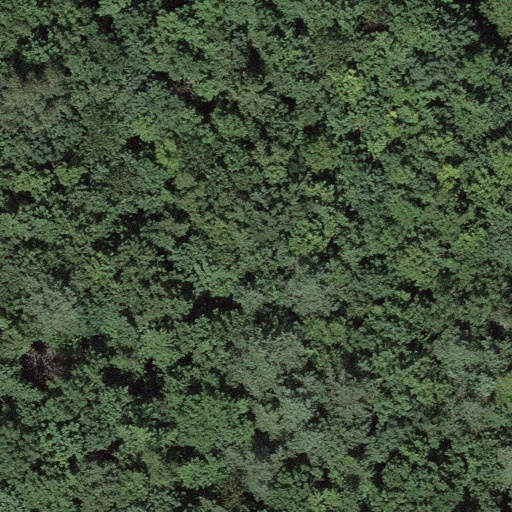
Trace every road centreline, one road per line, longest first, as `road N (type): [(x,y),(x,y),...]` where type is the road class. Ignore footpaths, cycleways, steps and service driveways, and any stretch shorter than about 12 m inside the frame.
road 1 (track): [(193,511),(173,500),(40,339),(0,324)]
road 2 (track): [(405,0),(511,74)]
